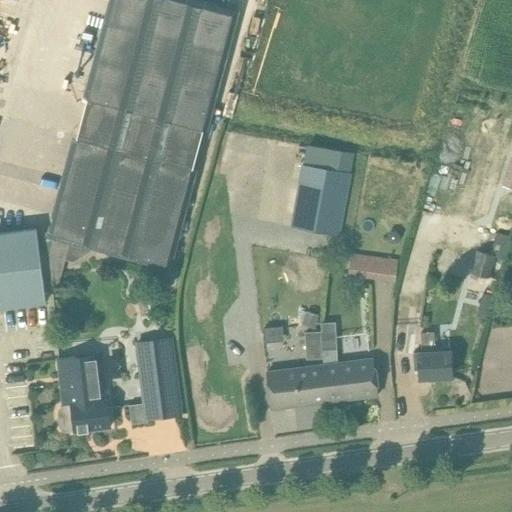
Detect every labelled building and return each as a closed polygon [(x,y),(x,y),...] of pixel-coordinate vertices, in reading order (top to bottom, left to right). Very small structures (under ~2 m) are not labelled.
[(108,0),(83,97),(73,135),(197,169),(208,130),(240,10),(203,0),(108,0)] [(0,307),(46,302),(44,284),(52,284),(58,284),(65,258),(69,243),(91,248),(171,270),(197,169),(73,135),(52,212),(47,231),(46,236),(45,236),(51,238),(48,250),(48,252),(40,253),(37,228),(0,233),(0,307)] [(511,189),(511,155),(501,186),(511,189)] [(303,164),(292,227),(339,235),(351,173),(303,164)] [(470,273),(494,280),(500,258),(505,259),(511,239),(495,233),(487,253),(477,250),(470,273)] [(348,275),(371,279),(374,257),(351,253),(348,275)] [(483,293),(477,317),(486,320),(492,296),(483,293)] [(418,352),(420,295),(405,294),(403,352),(418,352)] [(302,323),(315,327),(319,314),(306,310),(302,323)] [(326,330),(310,330),(310,353),(342,352),(341,321),(326,321),(326,330)] [(419,353),(413,353),(414,370),(420,370),(420,378),(452,377),(451,357),(450,351),(435,352),(434,332),(421,332),(422,352),(419,353)] [(136,343),(144,403),(129,405),(132,424),(148,421),(148,419),(181,414),(171,338),(136,343)] [(60,408),(59,413),(60,426),(63,430),(66,431),(75,430),(75,431),(111,426),(108,406),(107,398),(106,398),(104,380),(101,357),(99,357),(86,359),(86,356),(59,359),(63,391),(70,390),(72,405),(65,406),(64,406),(60,408)] [(374,359),(324,365),(329,401),(378,395),(374,359)] [(329,401),(324,365),(267,372),(271,408),(329,401)]
